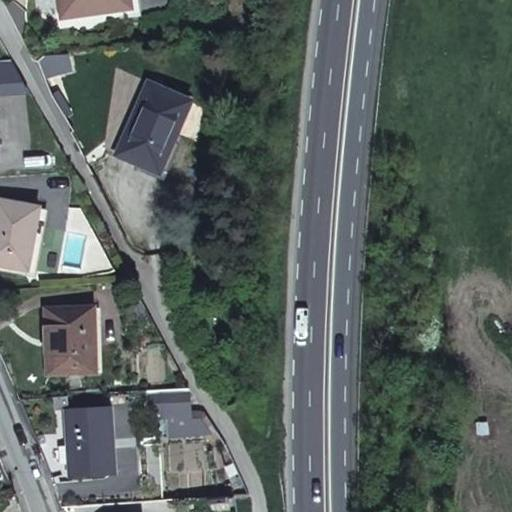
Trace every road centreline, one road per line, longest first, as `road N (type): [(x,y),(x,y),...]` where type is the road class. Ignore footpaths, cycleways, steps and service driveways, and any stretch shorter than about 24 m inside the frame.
road 1 (residential): [(0,17),(262,493),(264,511)]
road 2 (trunk): [(338,0),(310,307),(312,511)]
road 3 (trunk): [(346,511),(350,273),(374,0)]
road 4 (residential): [(0,396),(42,511)]
